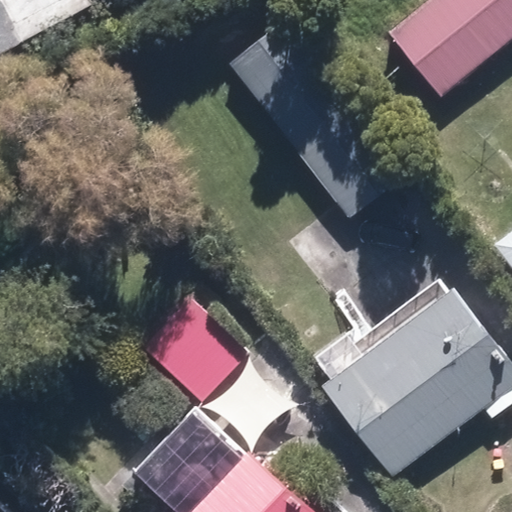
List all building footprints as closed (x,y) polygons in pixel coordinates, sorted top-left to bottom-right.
[(511,0),(433,0),(395,29),(444,94),(511,41),(511,0)] [(234,63),(354,221),(425,167),(305,10),(234,63)] [(264,268),(292,306),(341,268),(312,230),(264,268)] [(343,382),(410,473),(498,408),(506,419),(511,414),(511,325),(479,281),(382,352),(365,328),(334,351),(352,375),(343,382)] [(145,353),(202,411),(258,354),(200,298),(145,353)] [(196,511),(325,511),(260,448),(196,511)]
